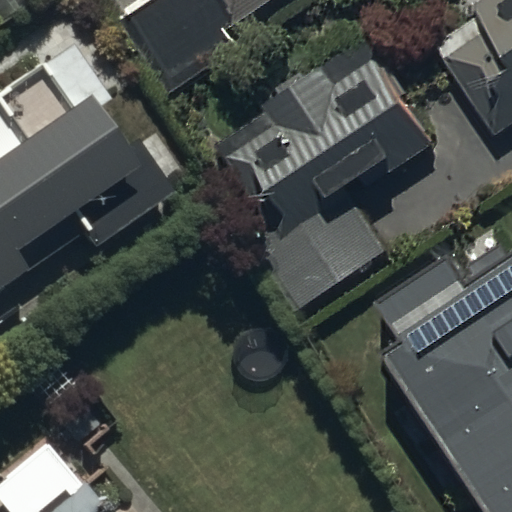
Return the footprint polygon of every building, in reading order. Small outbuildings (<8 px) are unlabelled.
[(174,0),(126,30),(172,101),(240,58),(225,35),(281,0),(174,0)] [(511,0),(466,0),(480,24),(440,47),(495,141),(511,130),(511,0)] [(434,152),(369,52),(321,83),(319,79),(267,112),(273,121),(200,169),(298,319),(389,260),(353,205),(434,152)] [(0,302),(79,243),(96,266),(177,206),(134,149),(120,159),(94,123),(110,111),(70,57),(48,73),(34,54),(0,79),(0,302)] [(511,511),(511,239),(470,268),(450,239),(377,287),(397,317),(402,325),(383,337),(499,511),(511,511)] [(77,495),(42,451),(0,484),(0,511),(98,511),(82,491),(77,495)]
